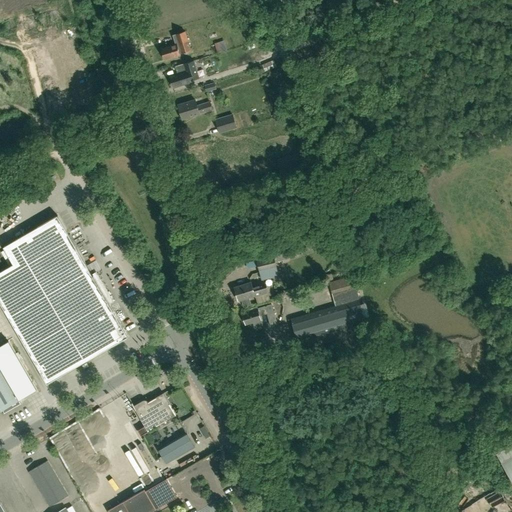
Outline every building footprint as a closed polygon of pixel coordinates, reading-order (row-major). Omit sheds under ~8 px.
[(165,59),(180,55),(179,53),(191,49),(185,31),(173,35),(176,44),(161,48),(165,59)] [(173,87),(188,83),(188,81),(199,77),(194,60),(175,66),(178,74),(170,76),(173,87)] [(207,91),(216,89),(214,82),(204,85),(207,91)] [(196,105),(195,99),(179,104),(183,118),(212,109),(209,101),(196,105)] [(219,132),(237,126),(233,114),(215,119),(219,132)] [(281,172),(302,165),(298,153),(277,160),(281,172)] [(64,226),(58,216),(4,247),(14,264),(0,272),(0,301),(47,383),(129,336),(65,226),(64,226)] [(287,259),(286,252),(274,255),(256,259),(259,272),(277,268),(275,262),(287,259)] [(300,349),(366,330),(363,322),(366,322),(352,276),(329,283),(335,306),(291,318),(300,349)] [(253,288),(251,282),(235,287),(239,300),(241,300),(244,308),(251,305),(249,297),(268,292),(265,284),(253,288)] [(277,323),(271,304),(258,309),(257,306),(249,309),(250,311),(242,313),(246,324),(253,322),(255,327),(262,325),(260,316),(267,313),(270,324),(277,323)] [(20,400),(38,389),(9,341),(0,346),(0,411),(3,409),(5,413),(22,403),(20,400)] [(143,400),(134,406),(145,425),(138,430),(141,435),(148,431),(176,415),(164,393),(148,402),(147,401),(145,400),(144,400),(143,400)] [(186,433),(158,449),(166,463),(194,447),(186,433)] [(511,481),(511,457),(502,463),(511,481)] [(50,506),(68,496),(47,460),(29,471),(50,506)] [(138,493),(149,511),(150,511),(177,496),(167,478),(146,491),(145,489),(138,493)] [(149,511),(138,493),(130,498),(129,497),(108,510),(109,511),(149,511)]
